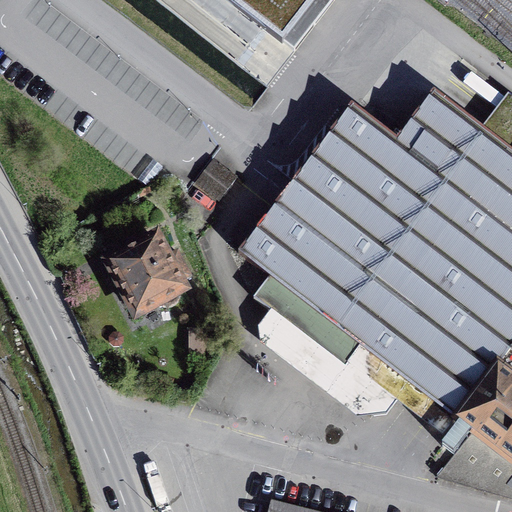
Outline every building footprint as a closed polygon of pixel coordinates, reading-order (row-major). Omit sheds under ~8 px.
[(226,0),(281,42),(313,0),(226,0)] [(362,348),(475,435),(511,388),(511,98),(508,95),(482,130),(433,93),(396,141),(351,107),(239,255),(270,279),(254,299),(345,369),(362,348)] [(196,184),(219,202),(236,178),(213,161),(196,184)] [(136,317),(161,304),(162,307),(167,307),(175,305),(179,299),(179,294),(183,292),(179,285),(191,279),(177,253),(166,259),(156,240),(140,248),(135,241),(128,241),(126,247),(129,254),(116,261),(122,273),(115,277),(136,317)] [(511,388),(475,435),(511,463),(511,388)] [(310,511),(271,502),(268,511),(310,511)]
